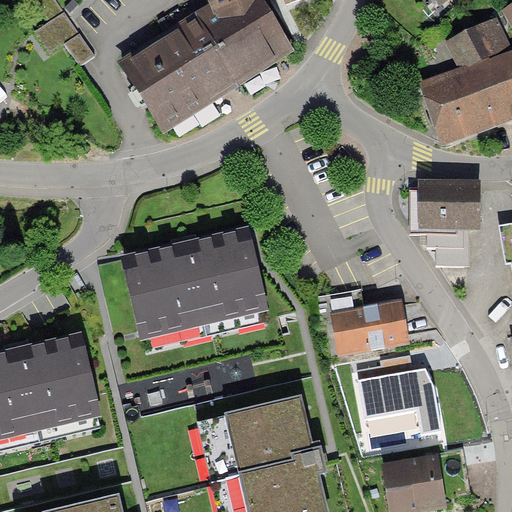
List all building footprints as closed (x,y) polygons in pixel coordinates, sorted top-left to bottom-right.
[(55,0),(34,0),(33,1),(47,23),(33,33),(48,55),(64,45),(78,66),(94,56),(55,0)] [(153,40),(120,60),(140,95),(272,10),(267,0),(208,0),(210,4),(153,40)] [(511,5),(503,11),(511,26),(511,5)] [(163,134),(294,50),(272,10),(140,95),(163,134)] [(498,18),(449,40),(462,69),(511,47),(498,18)] [(511,52),(484,62),(506,123),(511,120),(511,52)] [(421,82),(445,146),(506,123),(484,62),(421,82)] [(420,188),(411,188),(411,235),(427,235),(427,248),(436,248),(436,266),(469,266),(469,231),(482,231),(481,181),(420,180),(420,188)] [(511,228),(502,231),(511,284),(511,228)] [(122,260),(142,340),(269,309),(250,229),(122,260)] [(362,290),(318,298),(330,365),(412,350),(403,301),(365,308),(362,290)] [(82,331),(0,349),(0,436),(101,414),(82,331)] [(383,369),(358,373),(366,418),(419,409),(424,437),(443,434),(435,390),(424,371),(412,373),(410,359),(382,363),(383,369)] [(195,418),(216,511),(329,511),(302,393),(195,418)] [(442,453),(382,463),(389,511),(421,511),(450,506),(442,453)] [(123,511),(120,497),(54,511),(123,511)]
